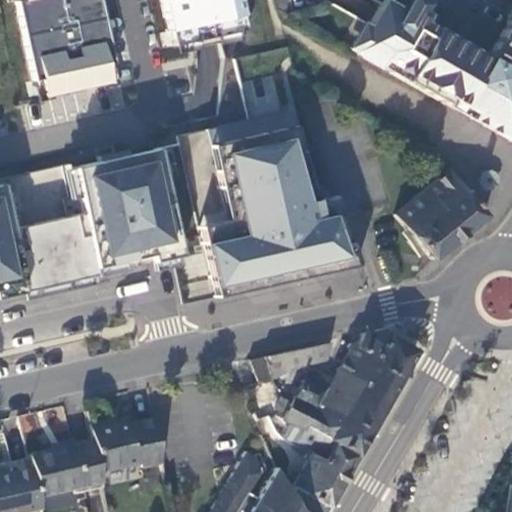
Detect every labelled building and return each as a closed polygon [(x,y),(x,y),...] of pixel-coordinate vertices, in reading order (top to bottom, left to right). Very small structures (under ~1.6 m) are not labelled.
[(14,2),(35,96),(113,81),(97,0),(22,0),(23,1),(14,2)] [(241,25),(246,24),(240,0),(161,0),(168,30),(176,29),(179,44),(242,31),(241,25)] [(382,0),(352,50),(509,140),(511,134),(511,5),(503,0),(485,0),(476,18),(444,0),(382,0)] [(325,258),(315,215),(290,221),(271,139),(204,154),(223,236),(186,245),(195,288),(325,258)] [(179,256),(154,148),(126,154),(125,148),(95,155),(96,161),(70,167),(68,162),(0,177),(0,296),(136,266),(136,263),(149,260),(149,263),(179,256)] [(392,213),(427,258),(445,245),(483,215),(448,170),(392,213)] [(382,328),(359,333),(352,345),(348,343),(335,367),(361,382),(357,389),(384,404),(400,375),(414,350),(387,335),(384,332),(382,328)] [(327,340),(313,343),(312,362),(318,361),(325,350),(326,348),(327,340)] [(313,343),(286,350),(289,367),(312,362),(313,343)] [(286,350),(278,352),(281,369),(283,369),(289,367),(286,350)] [(278,352),(263,355),(270,377),(284,372),(283,369),(281,369),(278,352)] [(263,355),(245,359),(254,383),(259,381),(270,377),(263,355)] [(231,363),(232,366),(241,387),(254,383),(245,359),(231,363)] [(361,382),(335,367),(323,387),(302,376),(292,395),(312,407),(316,404),(341,417),(368,433),(374,423),(379,413),(352,397),(357,389),(361,382)] [(254,383),(241,387),(254,419),(266,415),(269,405),(259,381),(254,383)] [(379,413),(384,404),(357,389),(352,397),(379,413)] [(304,426),(328,439),(341,417),(316,404),(312,407),(292,395),(288,401),(284,408),(282,412),(279,418),(301,431),(304,426)] [(284,408),(288,401),(282,397),(278,405),(284,408)] [(279,418),(282,412),(276,409),(273,415),(279,418)] [(122,417),(112,420),(113,428),(124,425),(122,417)] [(332,441),(355,455),(362,443),(368,433),(341,417),(328,439),(332,441)] [(152,419),(149,420),(150,430),(156,467),(160,466),(152,419)] [(86,426),(89,439),(97,476),(139,466),(140,471),(156,467),(150,430),(149,420),(124,425),(113,428),(112,420),(86,426)] [(297,511),(323,511),(327,506),(304,494),(332,441),(328,439),(304,426),(301,431),(292,447),(305,454),(303,459),(305,460),(287,493),(294,511),(297,511)] [(60,448),(28,455),(29,460),(38,499),(99,485),(97,476),(89,439),(73,443),(72,440),(58,443),(60,448)] [(304,494),(327,506),(342,479),(355,455),(332,441),(304,494)] [(237,464),(207,511),(293,511),(292,509),(285,494),(274,469),(256,499),(248,494),(260,474),(253,456),(245,451),(237,464)] [(38,499),(29,460),(3,466),(3,463),(0,463),(0,511),(32,511),(40,510),(38,499)]
